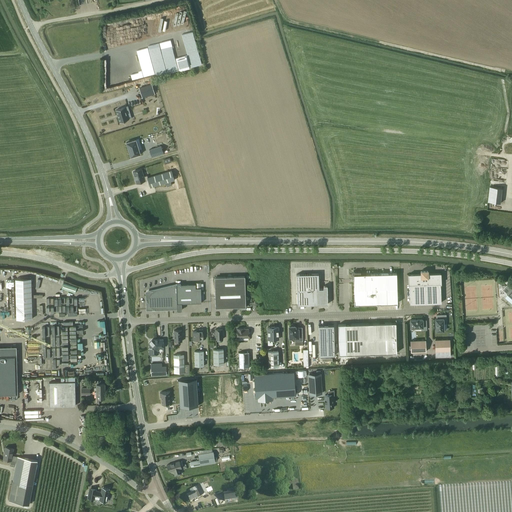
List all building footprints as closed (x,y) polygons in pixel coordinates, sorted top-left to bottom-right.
[(151,84),(140,88),(142,96),(154,92),(151,84)] [(128,106),(116,110),(120,122),(128,120),(126,112),(129,111),(128,106)] [(136,139),(126,142),(128,148),(129,151),(131,157),(140,154),(140,153),(143,152),(142,149),(139,150),(136,139)] [(161,146),(149,150),(152,157),(164,153),(161,146)] [(147,178),(148,177),(147,175),(144,177),(141,169),(133,172),(136,183),(145,180),(148,179),(147,178)] [(148,177),(147,178),(150,187),(166,183),(171,181),(174,180),(171,171),(149,177),(148,177)] [(490,187),(488,199),(488,202),(501,203),(502,188),(490,187)] [(428,270),(425,271),(426,304),(441,303),(441,284),(441,274),(428,274),(428,270)] [(409,274),(409,285),(410,304),(426,304),(425,271),(421,271),(421,274),(409,274)] [(355,281),(355,284),(354,284),(354,305),(398,304),(397,273),(360,274),(360,273),(353,273),(354,278),(355,278),(355,281)] [(319,274),(298,275),(297,275),(298,305),(328,304),(327,291),(327,286),(324,286),(323,289),(319,289),(319,274)] [(215,277),(216,307),(246,306),(245,276),(215,277)] [(15,278),(16,309),(16,319),(32,318),(31,278),(15,278)] [(39,279),(37,288),(56,294),(59,284),(49,281),(50,280),(45,278),(44,280),(39,279)] [(75,293),(77,287),(64,283),(62,289),(75,293)] [(176,284),(147,292),(147,309),(177,308),(177,310),(182,310),(181,303),(201,303),(201,288),(196,288),(196,284),(181,284),(176,284)] [(507,293),(507,294),(511,298),(511,286),(509,284),(503,290),(507,293)] [(66,312),(66,305),(55,306),(55,316),(58,316),(58,313),(66,312)] [(444,332),(444,325),(447,325),(446,315),(437,316),(437,319),(436,319),(436,332),(440,332),(440,333),(443,333),(443,332),(444,332)] [(422,331),(427,330),(426,321),(423,321),(423,320),(410,320),(411,328),(411,329),(415,329),(415,328),(422,328),(422,331)] [(397,353),(396,323),(346,325),(347,355),(397,353)] [(334,356),(333,325),(319,325),(319,357),(334,356)] [(271,326),(271,327),(271,328),(268,328),(268,340),(279,340),(279,328),(275,328),(275,326),(271,326)] [(295,327),(289,327),(290,339),(295,338),(295,341),(303,341),(302,328),(295,328),(295,327)] [(242,328),(237,329),(237,330),(237,338),(249,337),(249,329),(242,329),(242,328)] [(197,331),(193,331),(193,340),(199,340),(199,341),(203,341),(203,329),(199,329),(199,331),(197,331)] [(216,329),(216,336),(215,336),(215,339),(223,339),(223,329),(216,329)] [(174,338),(175,342),(182,341),(182,330),(174,330),(174,335),(173,335),(174,338)] [(56,336),(48,336),(47,345),(59,346),(60,336),(56,336)] [(435,351),(450,351),(450,339),(435,339),(435,351)] [(163,347),(163,340),(153,340),(153,341),(151,344),(149,344),(150,354),(157,354),(157,350),(159,347),(163,347)] [(411,353),(426,352),(425,341),(411,341),(411,353)] [(0,394),(18,394),(17,354),(16,346),(0,346),(0,394)] [(213,349),(214,364),(224,364),(223,349),(213,349)] [(195,366),(204,366),(204,351),(195,351),(195,366)] [(268,351),(268,366),(269,366),(269,370),(279,369),(279,366),(278,351),(268,351)] [(249,367),(249,352),(239,352),(239,368),(249,367)] [(184,354),(174,355),(174,367),(174,373),(184,372),(184,367),(184,354)] [(59,371),(59,375),(75,375),(75,363),(59,363),(59,359),(52,359),(52,371),(59,371)] [(154,364),(151,364),(151,375),(166,374),(166,366),(155,367),(154,364)] [(294,372),(254,375),(255,398),(258,398),(258,400),(273,399),(272,397),(295,395),(294,372)] [(321,373),(308,374),(310,394),(322,393),(321,373)] [(75,377),(61,377),(61,382),(49,382),(50,406),(75,406),(75,386),(76,386),(76,381),(75,381),(75,377)] [(196,378),(178,380),(180,407),(181,407),(181,406),(197,405),(197,406),(198,406),(196,378)] [(41,380),(34,380),(34,399),(38,399),(38,401),(42,401),(42,388),(40,388),(40,384),(42,384),(41,380)] [(94,388),(94,391),(105,391),(105,384),(101,384),(101,380),(96,380),(96,384),(96,388),(94,388)] [(105,391),(94,391),(94,394),(96,395),(97,398),(96,403),(101,403),(101,398),(105,398),(105,391)] [(170,392),(160,392),(160,397),(161,397),(162,404),(166,404),(166,407),(170,407),(169,396),(170,396),(170,392)] [(325,400),(325,402),(325,403),(326,408),(334,407),(333,394),(325,395),(325,400)] [(11,461),(11,460),(16,462),(13,481),(9,501),(29,505),(33,485),(37,460),(17,456),(17,457),(12,456),(13,449),(6,447),(3,459),(11,461)] [(191,467),(215,463),(215,460),(217,460),(217,457),(214,457),(213,451),(198,454),(199,460),(190,462),(191,467)] [(179,461),(167,465),(169,471),(173,470),(175,476),(182,474),(180,468),(181,468),(179,461)] [(292,485),(293,490),(299,490),(298,484),(297,479),(287,481),(288,485),(292,485)] [(203,485),(196,488),(198,490),(187,496),(190,502),(194,500),(194,501),(198,499),(197,498),(207,494),(207,493),(205,490),(203,485)] [(89,487),(88,493),(87,498),(94,500),(94,497),(99,498),(99,500),(99,501),(107,502),(106,502),(107,500),(108,501),(109,496),(108,496),(109,488),(102,487),(101,491),(96,490),(97,489),(89,487)] [(235,499),(234,492),(228,493),(223,494),(224,501),(235,499)]
